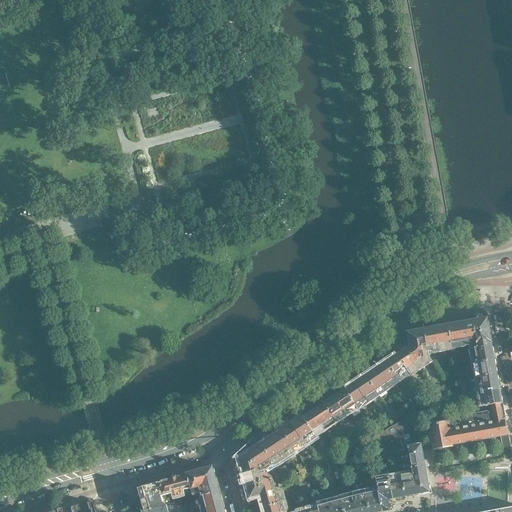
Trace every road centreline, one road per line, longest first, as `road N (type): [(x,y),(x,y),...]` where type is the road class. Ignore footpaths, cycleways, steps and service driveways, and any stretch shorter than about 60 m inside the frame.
road 1 (secondary): [(489,264),(470,262),(402,295),(209,420)]
road 2 (secondary): [(215,430),(390,314),(489,264)]
road 3 (residential): [(489,264),(511,385)]
